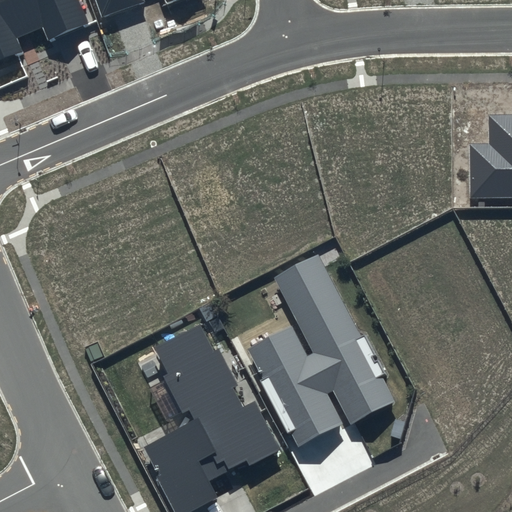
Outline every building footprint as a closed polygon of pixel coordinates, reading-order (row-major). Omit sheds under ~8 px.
[(89,22),(79,0),(0,0),(0,61),(22,52),(16,37),(43,25),(49,39),(89,22)] [(96,0),(103,16),(145,1),(144,0),(96,0)] [(431,203),(426,110),(389,112),(388,104),(334,107),(340,208),(431,203)] [(511,114),(489,115),(489,144),(470,144),(470,198),(511,198),(511,114)] [(290,322),(247,345),(261,373),(258,375),(286,430),(291,428),(300,444),(342,422),(325,389),(332,386),(350,421),(395,398),(381,371),(386,369),(365,328),(359,331),(318,252),(275,274),(314,349),(306,353),(290,322)] [(198,318),(155,340),(168,366),(163,368),(183,406),(189,403),(194,414),(143,441),(156,466),(150,468),(172,511),(189,511),(222,495),(210,473),(244,456),(248,465),(282,447),(255,394),(242,400),(233,383),(238,381),(218,343),(213,346),(198,318)] [(97,344),(86,349),(91,361),(103,356),(97,344)]
